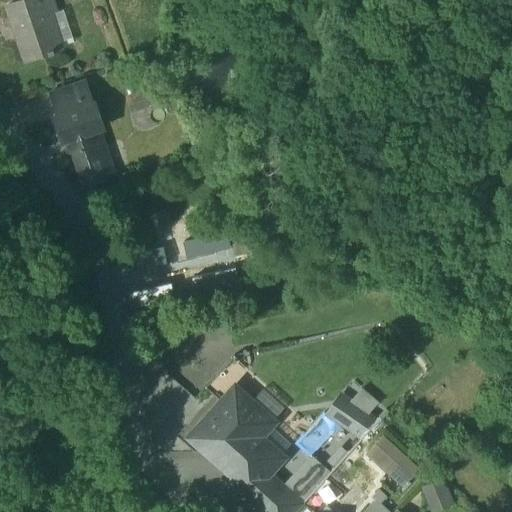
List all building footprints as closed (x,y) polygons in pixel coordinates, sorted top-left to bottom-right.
[(21,0),(7,5),(25,61),(49,53),(49,55),(54,53),(53,51),(61,49),(60,46),(50,14),(56,12),(52,0),(21,0)] [(56,12),(50,14),(60,46),(74,42),(63,9),(56,12)] [(124,83),(128,96),(144,91),(139,78),(124,83)] [(50,94),(58,117),(92,105),(85,82),(50,94)] [(161,86),(144,91),(147,103),(165,97),(161,86)] [(128,96),(125,98),(130,115),(149,109),(147,103),(144,91),(128,96)] [(165,97),(147,103),(149,109),(150,112),(168,106),(165,97)] [(69,140),(84,185),(105,177),(96,150),(103,147),(97,130),(101,129),(93,105),(92,105),(58,117),(54,118),(62,142),(69,140)] [(156,218),(158,230),(168,227),(165,216),(156,218)] [(186,260),(229,250),(225,235),(182,244),(186,260)] [(123,275),(166,265),(163,249),(120,259),(123,275)] [(194,295),(237,285),(233,270),(190,279),(194,295)] [(132,310),(175,300),(171,284),(128,294),(132,310)] [(205,388),(221,402),(235,387),(250,401),(265,385),(234,356),(205,388)] [(291,444),(270,425),(273,422),(272,421),(251,402),(250,401),(235,387),(221,402),(190,436),(249,490),(251,492),(269,472),(282,458),(280,456),(291,444)] [(263,389),(251,402),(272,421),(284,408),(263,389)] [(362,389),(350,402),(368,414),(379,403),(362,389)] [(336,421),(350,402),(339,395),(326,415),(336,421)] [(350,402),(336,421),(360,439),(377,421),(368,414),(350,402)] [(365,454),(387,475),(405,455),(383,435),(365,454)] [(387,475),(402,488),(419,469),(405,455),(387,475)] [(284,487),(302,503),(329,473),(311,457),(284,487)] [(302,503),(284,487),(269,472),(251,492),(249,490),(242,497),(258,511),(295,511),(303,504),(302,503)] [(426,489),(432,504),(447,499),(441,484),(426,489)] [(365,511),(387,511),(376,501),(365,511)]
